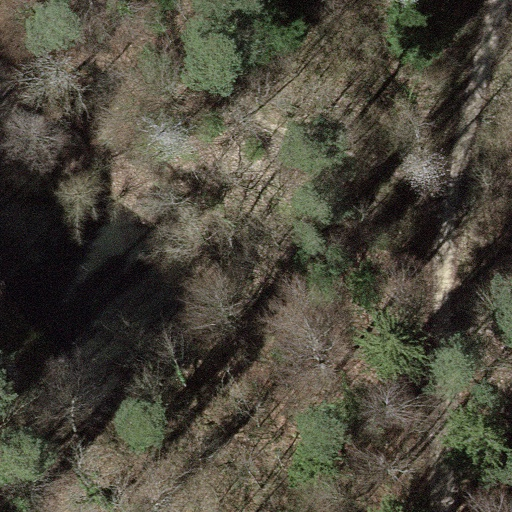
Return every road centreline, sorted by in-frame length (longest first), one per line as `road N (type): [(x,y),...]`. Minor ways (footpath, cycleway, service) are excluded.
road 1 (track): [(455,155),(438,286),(437,511)]
road 2 (track): [(455,155),(500,0)]
